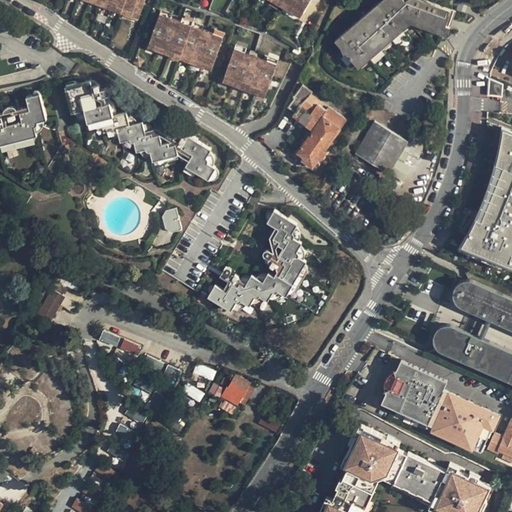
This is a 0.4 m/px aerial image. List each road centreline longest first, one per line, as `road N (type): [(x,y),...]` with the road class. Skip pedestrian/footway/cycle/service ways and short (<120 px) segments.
road 1 (residential): [(20,0),(245,144),(392,274)]
road 2 (residential): [(392,274),(454,163),(467,53),(489,21),(511,6)]
road 3 (residential): [(253,506),(392,274)]
road 4 (unknown): [(317,493),(359,422),(445,464)]
